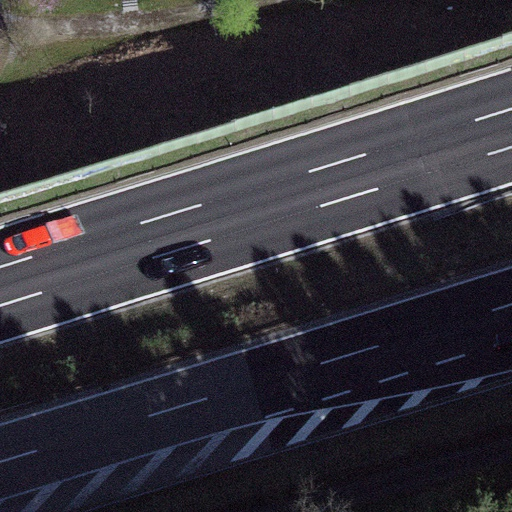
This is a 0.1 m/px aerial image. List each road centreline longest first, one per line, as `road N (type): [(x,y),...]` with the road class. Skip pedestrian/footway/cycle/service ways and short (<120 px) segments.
road 1 (motorway): [(0,464),(511,306)]
road 2 (motorway): [(511,127),(0,285)]
